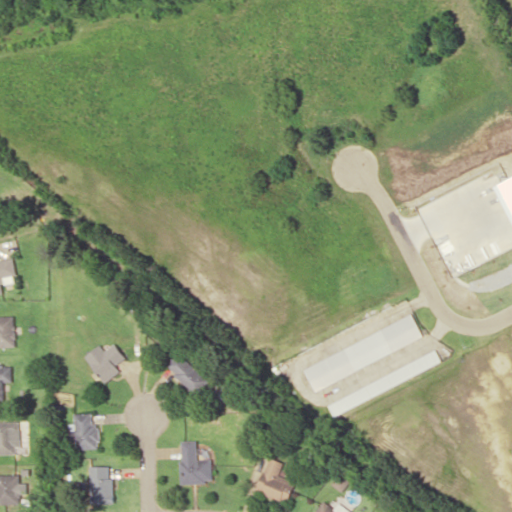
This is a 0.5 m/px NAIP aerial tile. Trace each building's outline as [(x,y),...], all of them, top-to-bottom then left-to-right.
[(0,294),(2,294),(1,284),(16,282),(12,259),(0,260),(0,294)] [(0,347),(15,347),(14,316),(0,316),(0,347)] [(423,339),(413,316),(303,367),(313,390),(423,339)] [(84,356),(103,383),(120,372),(115,365),(125,358),(115,343),(104,351),(100,345),(84,356)] [(209,381),(180,353),(166,367),(196,395),(209,381)] [(0,400),(3,400),(3,382),(11,382),(10,364),(0,364),(0,400)] [(73,413),(74,449),(99,448),(99,425),(92,425),(92,413),(73,413)] [(0,421),(0,454),(15,455),(15,446),(19,446),(20,422),(0,421)] [(198,441),(180,441),(181,483),(213,482),(212,459),(198,460),(198,441)] [(287,503),(296,481),(279,475),(284,463),(269,457),(256,491),(287,503)] [(112,502),(111,465),(89,466),(90,502),(112,502)] [(350,479),(339,472),(331,485),(342,491),(350,479)] [(0,504),(19,504),(19,474),(0,474),(0,504)]
